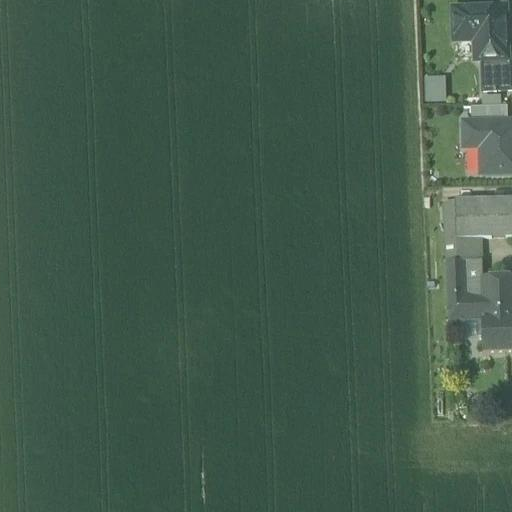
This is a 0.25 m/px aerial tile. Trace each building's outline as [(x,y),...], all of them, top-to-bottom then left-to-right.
[(476,44),(476,64),(482,63),(508,62),(508,61),(506,11),(454,13),(456,45),(476,44)] [(495,95),(495,96),(497,96),(497,95),(511,94),(511,86),(511,60),(508,61),(508,62),(482,63),(484,95),(495,95)] [(446,80),(424,82),(425,106),(447,105),(446,80)] [(481,100),(482,110),(502,109),(501,99),(481,100)] [(472,110),(472,126),(508,126),(508,110),(482,110),(472,110)] [(511,125),(508,126),(472,126),(464,126),(465,151),(481,151),(482,178),(511,177),(511,125)] [(456,206),(456,242),(481,242),(511,241),(511,203),(456,205),(456,206)] [(444,206),(445,243),(456,242),(456,206),(444,206)] [(445,243),(446,265),(482,264),(481,242),(456,242),(445,243)] [(484,323),(485,355),(511,354),(511,279),(484,281),(482,264),(446,265),(449,325),(464,324),(484,323)]
